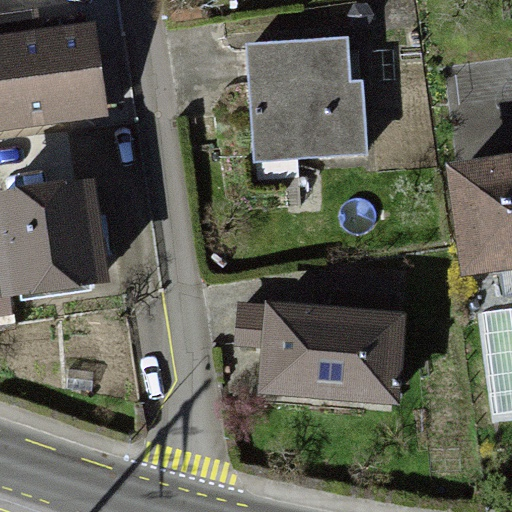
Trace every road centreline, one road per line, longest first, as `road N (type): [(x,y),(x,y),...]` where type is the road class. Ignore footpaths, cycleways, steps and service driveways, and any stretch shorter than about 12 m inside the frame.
road 1 (residential): [(192,511),(124,0)]
road 2 (primary): [(179,511),(0,456)]
